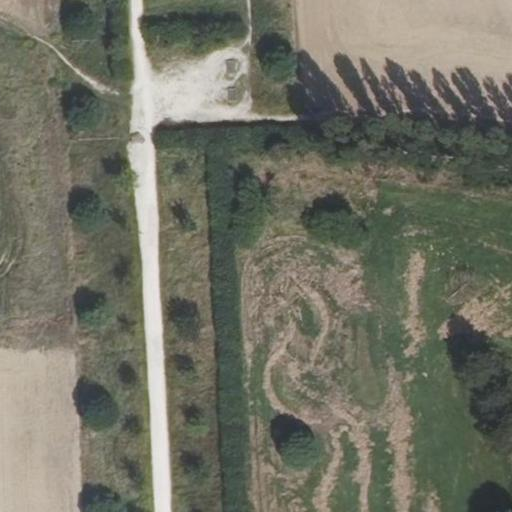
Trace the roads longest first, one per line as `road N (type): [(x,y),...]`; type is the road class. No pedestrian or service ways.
road 1 (track): [(162,511),(143,122)]
road 2 (track): [(253,117),(511,132)]
road 3 (track): [(0,29),(96,93),(141,92)]
